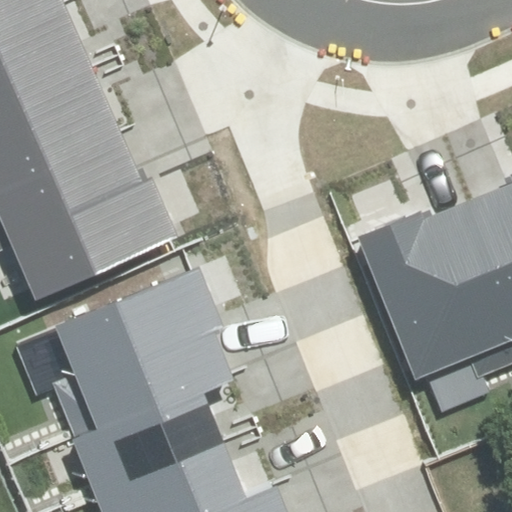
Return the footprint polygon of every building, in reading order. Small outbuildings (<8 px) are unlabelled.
[(0,0),(0,34),(63,7),(59,0),(0,0)] [(0,113),(91,73),(63,7),(0,34),(0,113)] [(0,190),(120,139),(91,73),(0,113),(0,190)] [(120,139),(0,190),(0,223),(33,300),(178,238),(150,175),(138,180),(120,139)] [(511,191),(472,206),(511,304),(511,191)] [(421,214),(358,239),(416,379),(511,340),(511,304),(472,206),(426,225),(421,214)] [(57,328),(74,374),(52,385),(73,436),(201,382),(230,371),(215,331),(225,328),(200,269),(57,328)] [(73,436),(95,489),(222,437),(201,382),(73,436)] [(95,489),(104,511),(208,511),(245,497),(222,437),(95,489)] [(286,511),(275,484),(245,497),(208,511),(286,511)]
